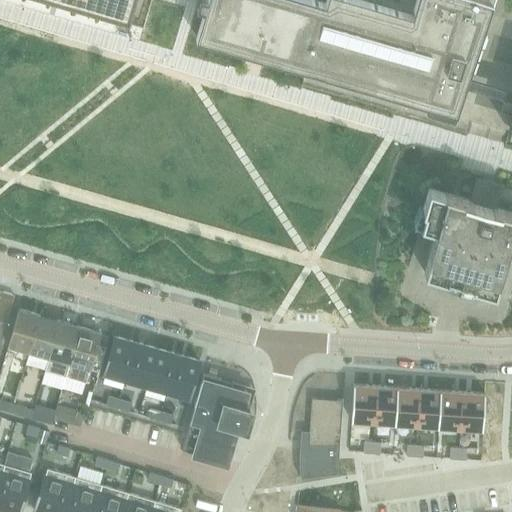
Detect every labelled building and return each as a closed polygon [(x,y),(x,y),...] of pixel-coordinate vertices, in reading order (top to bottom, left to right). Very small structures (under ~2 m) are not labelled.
[(54,0),(59,1),(128,22),(134,0),(54,0)] [(465,53),(467,47),(468,48),(469,48),(470,47),(471,47),(473,46),(474,45),(474,44),(475,43),(475,41),(475,40),(475,39),(474,38),(474,37),(473,36),(472,35),(470,34),(472,29),(482,32),(492,0),(415,0),(412,14),(362,0),(197,0),(195,7),(204,10),(196,37),(306,69),(304,76),(415,109),(417,102),(428,105),(426,110),(453,119),(455,113),(456,113),(475,56),(465,53)] [(424,272),(495,293),(500,277),(508,251),(511,251),(511,211),(495,207),(497,197),(475,191),(474,191),(471,200),(445,192),(445,193),(428,188),(421,212),(424,213),(420,225),(436,230),(428,256),(429,256),(424,272)] [(0,320),(6,322),(12,302),(14,295),(0,291),(0,320)] [(18,308),(8,346),(28,351),(39,314),(18,308)] [(39,314),(28,351),(47,357),(59,320),(39,314)] [(78,326),(59,320),(47,357),(44,369),(44,370),(64,376),(78,326)] [(100,332),(78,326),(64,376),(86,382),(100,332)] [(114,336),(104,373),(106,374),(104,382),(123,388),(125,379),(136,342),(114,336)] [(136,342),(125,379),(146,385),(157,348),(136,342)] [(157,348),(146,385),(167,391),(178,354),(157,348)] [(178,354),(167,391),(189,397),(199,360),(178,354)] [(220,379),(203,374),(194,404),(181,449),(225,462),(236,425),(245,428),(250,411),(241,408),(245,393),(219,385),(220,379)] [(353,384),(351,421),(373,422),(376,386),(353,384)] [(376,386),(373,422),(395,424),(397,387),(376,386)] [(397,387),(395,424),(417,425),(419,389),(397,387)] [(419,389),(417,425),(438,427),(441,390),(419,389)] [(441,390),(438,427),(460,428),(462,392),(441,390)] [(462,392),(460,428),(482,430),(485,393),(462,392)] [(108,396),(106,404),(117,407),(120,399),(108,396)] [(309,431),(301,430),(299,443),(299,454),(299,466),(300,477),(337,473),(341,429),(339,429),(341,400),(311,398),(309,431)] [(120,399),(117,407),(129,411),(131,403),(120,399)] [(9,403),(0,400),(0,409),(10,412),(12,404),(9,403)] [(34,409),(12,404),(10,412),(32,419),(34,409)] [(35,404),(34,409),(32,419),(51,425),(53,419),(55,410),(35,404)] [(150,408),(147,416),(159,419),(161,411),(150,408)] [(75,415),(55,410),(53,419),(80,427),(84,414),(76,411),(75,415)] [(161,411),(159,419),(171,423),(173,415),(161,411)] [(28,425),(26,433),(37,436),(39,428),(28,425)] [(364,441),(363,453),(371,454),(372,442),(364,441)] [(372,442),(371,454),(379,454),(380,442),(372,442)] [(407,444),(406,456),(414,456),(415,444),(407,444)] [(415,444),(414,456),(422,457),(423,445),(415,444)] [(70,449),(58,445),(56,453),(67,457),(70,449)] [(450,447),(450,459),(458,459),(458,447),(450,447)] [(458,447),(458,459),(466,460),(466,448),(458,447)] [(94,464),(106,468),(108,460),(97,457),(94,464)] [(108,460),(106,468),(117,471),(120,464),(108,460)] [(361,463),(361,474),(405,476),(405,464),(361,463)] [(4,464),(0,476),(0,509),(8,511),(19,511),(31,473),(4,464)] [(34,511),(37,511),(63,511),(74,476),(47,468),(34,511)] [(147,480),(159,484),(161,476),(150,472),(147,480)] [(92,511),(101,484),(74,476),(63,511),(92,511)] [(161,476),(159,484),(170,487),(173,479),(161,476)] [(368,480),(338,482),(339,492),(369,490),(368,480)] [(389,489),(413,489),(413,480),(389,480),(389,489)] [(121,511),(127,492),(101,484),(92,511),(121,511)] [(150,511),(154,500),(127,492),(121,511),(150,511)] [(180,511),(181,508),(154,500),(150,511),(180,511)]
